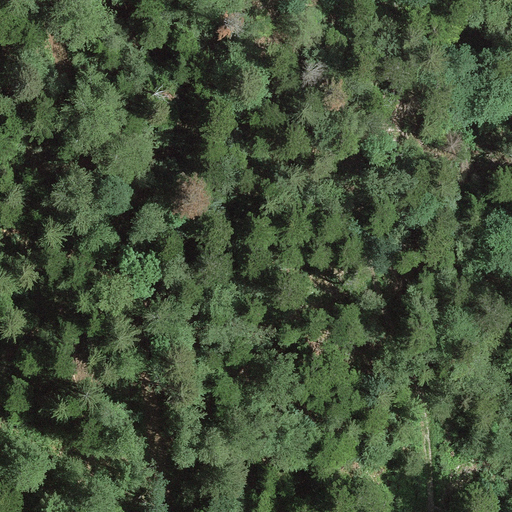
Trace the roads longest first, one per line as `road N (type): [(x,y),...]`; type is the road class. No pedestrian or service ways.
road 1 (track): [(39,0),(58,40),(171,511)]
road 2 (track): [(428,511),(430,440),(379,308),(355,206)]
